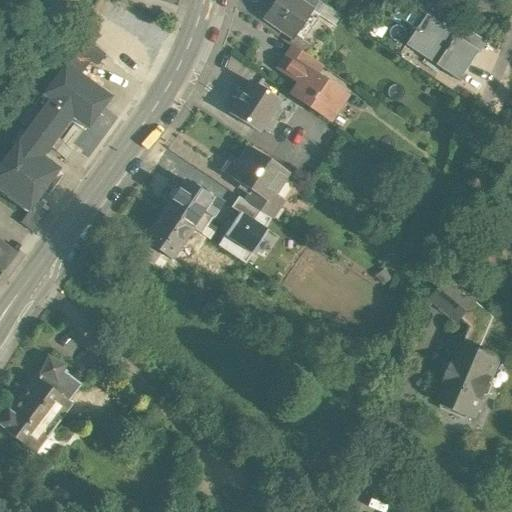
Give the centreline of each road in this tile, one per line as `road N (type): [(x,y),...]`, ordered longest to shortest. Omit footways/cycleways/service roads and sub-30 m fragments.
road 1 (tertiary): [(0,322),(177,75),(205,0)]
road 2 (track): [(428,344),(393,314),(480,115)]
